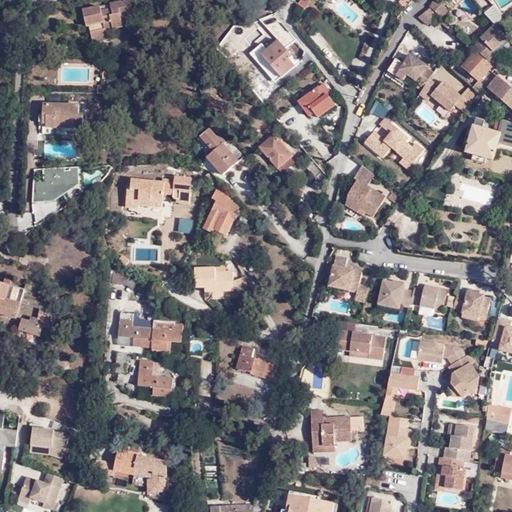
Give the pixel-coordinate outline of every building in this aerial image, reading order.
[(443,16),(448,10),(437,0),(435,0),(429,6),(430,7),(433,9),(435,9),(443,16)] [(469,16),(478,11),(471,0),(465,0),(461,3),(469,16)] [(91,38),(105,35),(104,31),(123,27),(121,18),(133,16),(130,1),(111,5),(111,10),(101,12),(100,7),(83,10),(86,25),(88,25),(91,38)] [(418,17),(419,17),(420,16),(425,12),(433,9),(430,7),(418,17)] [(492,7),(486,11),(486,12),(496,22),(502,17),(492,7)] [(420,16),(419,17),(427,25),(430,23),(438,15),(433,9),(425,12),(420,16)] [(435,9),(433,9),(442,17),(443,16),(435,9)] [(486,11),(483,14),(493,25),(496,22),(486,12),(486,11)] [(438,15),(430,23),(434,27),(444,19),(442,17),(438,15)] [(480,40),(475,45),(489,58),(494,53),(492,51),(505,38),(493,25),(479,39),(480,40)] [(294,56),(281,40),(262,55),(281,77),(296,65),(291,58),(294,56)] [(475,45),(473,47),(487,59),(489,58),(475,45)] [(490,67),(474,53),(462,67),(478,81),(490,67)] [(430,79),(435,72),(427,67),(422,63),(423,62),(411,54),(405,64),(396,58),(389,71),(397,76),(402,70),(408,74),(417,80),(417,81),(420,82),(417,87),(423,90),(430,79)] [(404,80),(408,74),(402,70),(397,76),(404,80)] [(511,89),(498,76),(487,88),(511,109),(511,89)] [(439,87),(430,79),(423,90),(420,94),(428,101),(432,96),(451,111),(456,104),(461,107),(468,100),(462,95),(461,95),(443,81),(439,87)] [(478,81),(475,84),(482,90),(483,85),(478,81)] [(110,96),(121,96),(121,84),(111,84),(110,96)] [(326,84),(321,87),(328,96),(330,95),(333,92),(326,84)] [(482,90),(475,84),(472,88),(479,94),(482,90)] [(470,86),(462,95),(468,100),(461,107),(465,111),(479,94),(472,88),(470,86)] [(328,96),(321,87),(301,102),(312,116),(317,113),(321,118),(338,106),(330,95),(328,96)] [(82,120),(82,110),(47,110),(47,140),(70,140),(70,134),(86,134),(86,120),(82,120)] [(392,146),(404,155),(413,162),(424,148),(416,141),(412,145),(405,139),(408,135),(385,116),(380,123),(391,132),(385,139),(374,130),(365,141),(383,156),(392,146)] [(498,140),(511,143),(511,122),(504,120),(503,122),(497,121),(496,123),(495,128),(501,129),(500,133),(484,129),(486,121),(475,119),(468,152),(474,153),(488,156),(494,158),(496,147),(498,140)] [(495,128),(496,123),(486,121),(484,129),(500,133),(501,129),(495,128)] [(245,156),(229,138),(223,143),(210,128),(200,136),(213,152),(208,156),(223,172),(232,163),(234,165),(245,156)] [(259,146),(278,167),(291,157),(294,155),(282,141),(284,139),(279,132),(277,134),(275,133),(259,146)] [(511,150),(511,143),(498,140),(496,147),(511,150)] [(486,163),(488,156),(474,153),(472,160),(486,163)] [(413,162),(404,155),(400,160),(409,167),(413,162)] [(291,157),(278,167),(283,173),(295,162),(291,157)] [(324,175),(313,163),(308,168),(319,180),(324,175)] [(376,174),(363,164),(356,177),(358,179),(350,193),(347,204),(360,211),(362,208),(368,212),(375,216),(388,196),(369,185),(376,174)] [(33,197),(80,194),(78,166),(31,169),(33,197)] [(176,199),(177,200),(189,201),(191,177),(174,175),(173,191),(173,196),(174,198),(175,199),(176,199)] [(164,181),(131,178),(131,187),(127,186),(125,205),(139,206),(139,203),(139,198),(143,199),(143,203),(162,205),(163,190),(164,181)] [(164,179),(164,181),(163,190),(173,191),(174,180),(164,179)] [(217,199),(221,191),(216,188),(211,197),(217,199)] [(223,204),(228,194),(221,191),(210,213),(203,228),(212,232),(213,229),(225,234),(236,210),(223,204)] [(238,206),(228,194),(223,204),(236,210),(238,206)] [(437,213),(437,206),(425,205),(424,211),(437,213)] [(178,231),(191,233),(193,220),(180,218),(178,231)] [(306,242),(314,229),(308,225),(299,238),(306,242)] [(487,237),(484,250),(495,252),(498,239),(487,237)] [(121,254),(118,260),(125,265),(129,259),(121,254)] [(355,299),(365,302),(371,287),(359,284),(362,272),(351,270),(344,268),(346,265),(348,258),(337,256),(329,286),(357,292),(355,299)] [(195,286),(205,286),(215,285),(215,291),(233,289),(232,271),(225,271),(215,272),(214,266),(194,267),(195,286)] [(135,292),(140,284),(116,271),(115,285),(128,286),(135,292)] [(31,301),(34,286),(27,284),(26,292),(12,287),(13,285),(8,283),(2,280),(1,285),(0,284),(0,314),(18,320),(22,304),(24,299),(31,301)] [(400,306),(410,308),(411,304),(414,292),(404,290),(405,286),(398,284),(397,286),(394,286),(394,283),(392,283),(385,281),(379,304),(399,309),(400,306)] [(42,289),(36,287),(34,286),(31,301),(38,303),(42,289)] [(414,292),(411,304),(443,312),(449,291),(440,288),(439,293),(425,290),(425,291),(414,289),(414,292)] [(457,295),(454,310),(463,312),(462,318),(478,322),(479,318),(486,320),(491,301),(484,300),(484,297),(480,296),(475,295),(476,292),(468,291),(466,297),(457,295)] [(50,307),(38,303),(31,301),(29,307),(43,311),(40,322),(45,323),(50,307)] [(57,308),(50,307),(45,323),(40,322),(32,320),(31,323),(23,321),(21,330),(20,330),(19,333),(40,339),(44,328),(54,331),(59,319),(54,317),(57,308)] [(285,332),(294,320),(277,309),(269,321),(285,332)] [(121,312),(119,337),(134,339),(133,347),(152,349),(151,351),(168,352),(169,342),(182,342),(184,325),(140,321),(139,314),(121,312)] [(497,317),(491,341),(501,344),(500,346),(511,349),(511,330),(509,330),(510,326),(511,322),(497,317)] [(354,323),(340,321),(339,331),(353,333),(354,323)] [(213,335),(213,325),(203,324),(202,334),(213,335)] [(353,333),(339,331),(336,349),(351,351),(370,353),(369,358),(383,360),(384,348),(380,347),(382,336),(353,333)] [(134,339),(119,337),(119,346),(133,347),(134,339)] [(442,358),(444,345),(421,341),(418,360),(441,363),(442,358)] [(447,358),(457,352),(452,346),(444,345),(442,358),(447,358)] [(462,348),(457,352),(447,358),(452,366),(449,368),(452,373),(453,374),(451,385),(449,385),(447,391),(452,397),(462,399),(469,394),(476,395),(479,376),(471,364),(474,362),(470,355),(467,357),(462,348)] [(253,352),(240,349),(235,368),(250,372),(250,374),(269,379),(273,363),(252,358),(253,352)] [(14,350),(10,362),(22,366),(26,354),(14,350)] [(127,374),(127,353),(118,353),(117,373),(127,374)] [(173,397),(174,379),(153,377),(154,363),(141,362),(140,387),(154,388),(155,397),(173,397)] [(501,403),(511,404),(511,365),(499,363),(497,374),(505,375),(501,403)] [(416,377),(417,369),(404,367),(403,375),(392,373),(389,385),(399,387),(420,390),(421,378),(416,377)] [(299,381),(296,395),(304,396),(307,383),(299,381)] [(397,395),(399,387),(389,385),(387,394),(397,395)] [(384,408),(383,414),(394,416),(397,395),(387,394),(384,408)] [(498,411),(499,406),(486,403),(485,416),(483,429),(505,433),(510,413),(498,411)] [(312,410),(313,447),(323,447),(323,448),(336,448),(336,441),(352,440),(352,417),(334,418),(334,424),(326,424),(325,418),(325,410),(312,410)] [(408,423),(389,421),(384,457),(406,459),(407,449),(408,440),(411,441),(413,430),(407,429),(408,423)] [(33,425),(29,451),(64,457),(68,431),(33,425)] [(474,428),(456,426),(453,449),(450,449),(445,448),(443,458),(440,458),(438,467),(442,468),(440,476),(446,476),(444,488),(462,491),(465,469),(462,469),(463,461),(469,462),(474,428)] [(0,472),(5,448),(14,450),(17,434),(4,432),(0,431),(0,472)] [(115,471),(146,478),(152,479),(153,490),(168,490),(167,462),(142,457),(142,459),(138,458),(139,454),(128,452),(129,447),(120,445),(120,450),(119,450),(116,465),(115,471)] [(511,454),(500,452),(496,472),(505,474),(504,476),(511,477),(511,454)] [(115,476),(115,471),(116,465),(98,461),(90,471),(115,476)] [(443,492),(444,488),(446,476),(440,476),(442,468),(438,467),(434,490),(443,492)] [(45,485),(28,478),(22,496),(32,499),(45,504),(44,508),(53,511),(64,480),(49,475),(45,485)] [(511,477),(504,476),(502,484),(511,485),(511,477)] [(152,479),(146,478),(147,493),(168,490),(153,490),(152,479)] [(32,499),(22,496),(20,501),(30,505),(32,499)] [(393,511),(394,511),(396,500),(375,497),(371,511),(393,511)] [(255,511),(258,503),(211,507),(211,511),(255,511)]
